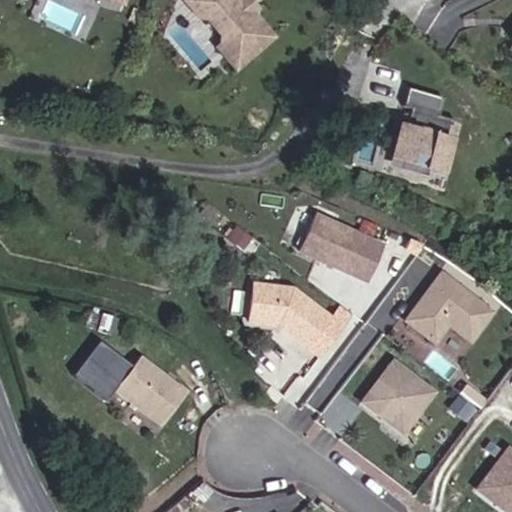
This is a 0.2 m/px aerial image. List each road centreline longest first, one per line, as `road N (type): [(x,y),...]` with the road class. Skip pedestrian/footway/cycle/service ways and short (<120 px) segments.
road 1 (unknown): [(0,133),(181,162),(259,164),(300,142),(356,63)]
road 2 (unknown): [(424,511),(448,455),(511,372)]
road 3 (residential): [(250,450),(309,461),(376,511)]
